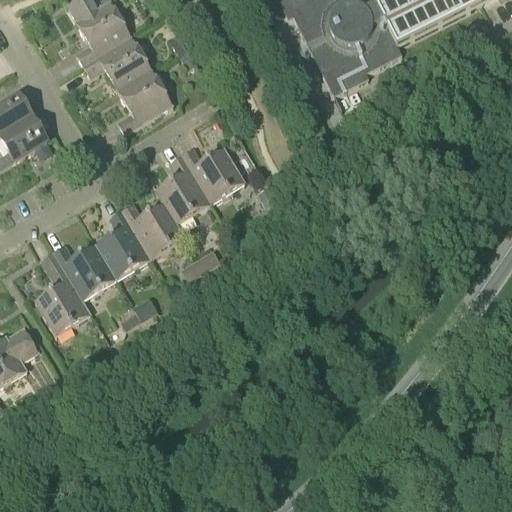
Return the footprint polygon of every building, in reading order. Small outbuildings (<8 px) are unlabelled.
[(111,0),(98,9),(92,0),(88,0),(67,13),(77,30),(75,31),(89,54),(76,62),(83,74),(131,44),(111,10),(116,7),(111,0)] [(273,0),(288,28),(293,25),(333,105),(368,88),(365,82),(401,64),(398,57),(476,17),(474,14),(501,0),(273,0)] [(179,63),(187,58),(177,41),(168,47),(179,63)] [(131,44),(83,74),(91,86),(104,78),(117,100),(152,79),(131,44)] [(195,72),(187,58),(179,63),(187,77),(195,72)] [(152,79),(117,100),(131,123),(117,131),(125,143),(173,114),(152,79)] [(19,103),(0,114),(0,145),(1,146),(33,127),(19,103)] [(1,146),(8,159),(0,163),(0,177),(47,149),(33,127),(1,146)] [(193,156),(181,164),(210,212),(245,191),(224,156),(201,170),(193,156)] [(169,171),(177,185),(155,198),(163,212),(176,232),(210,212),(181,164),(169,171)] [(279,211),(278,209),(269,195),(257,203),(267,219),(279,211)] [(163,212),(141,226),(132,212),(120,219),(149,267),(185,246),(176,232),(163,212)] [(117,241),(95,254),(116,288),(149,267),(120,219),(108,226),(117,241)] [(116,288),(95,254),(74,266),(66,253),(53,261),(61,275),(62,274),(82,308),(83,308),(116,288)] [(199,270),(204,278),(219,269),(213,260),(199,270)] [(41,268),(50,282),(58,295),(35,309),(56,343),(91,322),(83,308),(82,308),(62,274),(61,275),(53,261),(41,268)] [(204,278),(199,270),(183,279),(188,288),(204,278)] [(151,311),(135,320),(140,328),(156,319),(151,311)] [(140,328),(135,320),(120,329),(125,337),(140,328)] [(0,395),(26,379),(21,370),(38,360),(24,336),(7,346),(6,344),(0,347),(0,395)] [(78,380),(93,371),(88,362),(73,372),(78,380)] [(33,425),(49,416),(43,407),(28,417),(33,425)]
